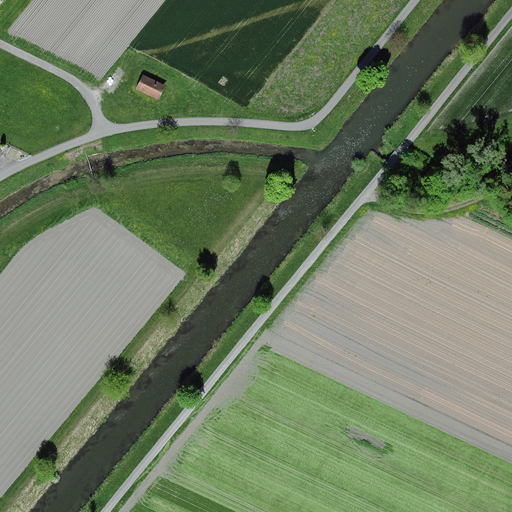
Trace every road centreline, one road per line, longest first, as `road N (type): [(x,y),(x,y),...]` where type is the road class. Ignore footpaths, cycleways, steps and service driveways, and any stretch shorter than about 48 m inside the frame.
road 1 (unclassified): [(511,16),(107,511)]
road 2 (track): [(415,0),(312,122),(202,120),(103,131),(0,177)]
road 3 (track): [(103,131),(87,92),(0,43)]
